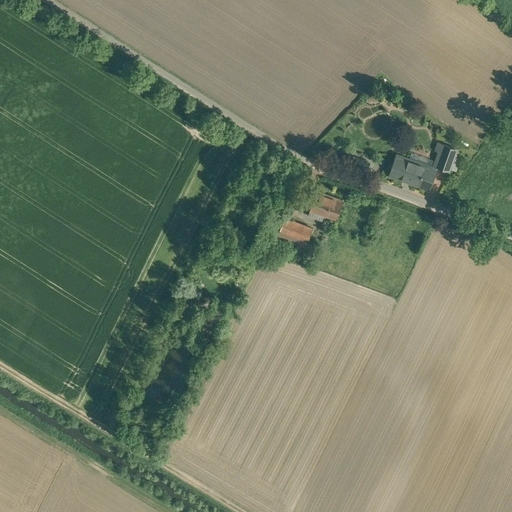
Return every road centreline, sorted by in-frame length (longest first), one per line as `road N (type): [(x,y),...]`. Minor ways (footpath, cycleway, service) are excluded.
road 1 (unclassified): [(511,239),(292,158),(48,0)]
road 2 (track): [(0,375),(211,511)]
